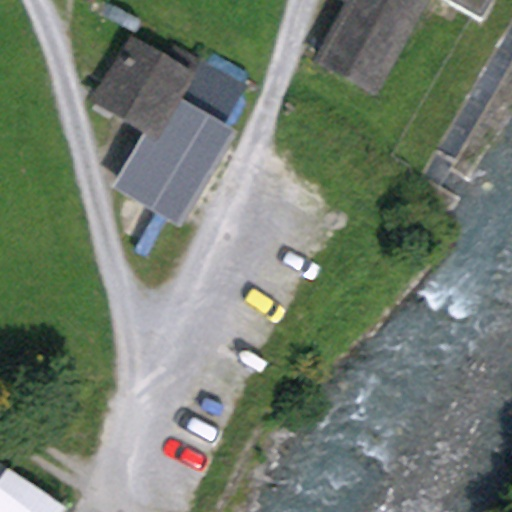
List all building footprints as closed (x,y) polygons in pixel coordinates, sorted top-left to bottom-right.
[(320,64),(372,94),(424,0),(355,0),(356,0),(320,64)] [(440,0),(481,22),(493,0),(440,0)] [(97,104),(154,138),(173,108),(199,65),(174,50),(164,67),(132,47),(97,104)] [(175,221),(224,139),(173,108),(154,138),(123,190),(175,221)] [(0,511),(61,511),(63,510),(13,475),(0,489),(0,511)]
